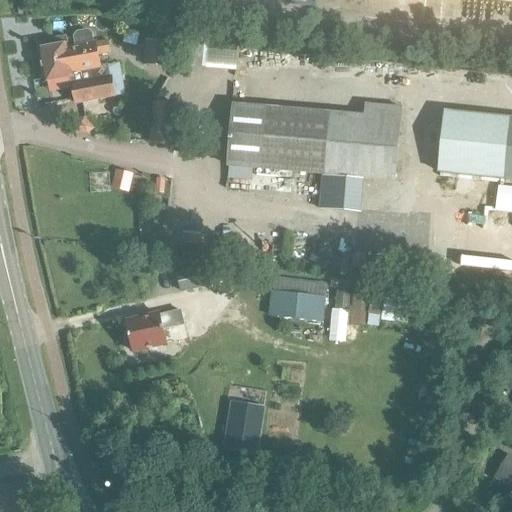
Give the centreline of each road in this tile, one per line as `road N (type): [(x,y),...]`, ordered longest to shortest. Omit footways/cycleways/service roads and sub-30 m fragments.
road 1 (unknown): [(5,126),(360,221),(390,222),(417,206),(428,103),(441,82),(511,87)]
road 2 (primary): [(52,455),(0,243)]
